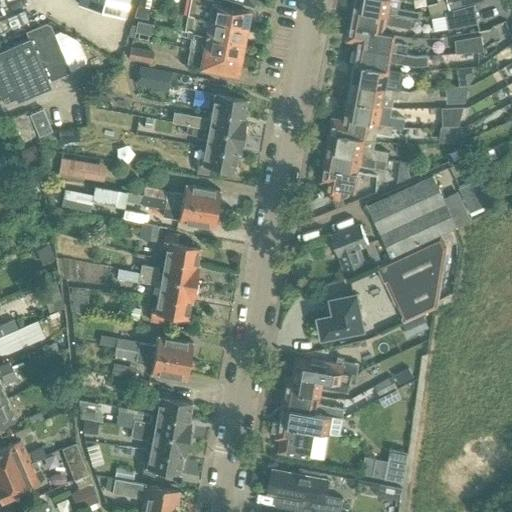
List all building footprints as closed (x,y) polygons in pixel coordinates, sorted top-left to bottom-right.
[(136,8),(148,10),(148,9),(150,0),(138,0),(137,6),(136,8)] [(215,0),(189,0),(186,16),(245,27),(248,12),(230,8),(231,3),(215,0)] [(393,0),(355,0),(354,11),(413,21),(422,19),(423,13),(415,12),(400,9),(402,1),(393,0)] [(447,0),(450,10),(475,4),(485,1),(484,0),(447,0)] [(475,4),(450,10),(445,11),(449,29),(479,23),(475,4)] [(147,19),(148,10),(136,8),(133,16),(147,19)] [(411,30),(413,21),(354,11),(351,28),(385,34),(386,24),(411,30)] [(186,16),(184,31),(192,32),(242,41),(244,28),(245,27),(186,16)] [(134,32),(150,36),(153,25),(137,21),(134,32)] [(26,31),(29,38),(48,82),(70,72),(50,25),(45,23),(26,31)] [(383,42),(385,34),(351,28),(349,38),(351,42),(358,43),(357,47),(407,56),(408,47),(383,42)] [(191,41),(189,48),(204,51),(239,57),(242,41),(192,32),(184,31),(180,30),(179,36),(191,38),(191,41)] [(478,37),(465,39),(466,52),(480,51),(478,37)] [(0,50),(0,94),(2,97),(3,101),(14,96),(16,101),(50,86),(48,82),(29,38),(0,50)] [(129,47),(127,59),(151,63),(153,51),(129,47)] [(388,71),(390,62),(415,66),(428,66),(428,56),(417,58),(407,56),(357,47),(354,65),(388,71)] [(239,57),(204,51),(189,48),(186,63),(236,73),(239,57)] [(387,79),(388,71),(354,65),(351,83),(408,94),(410,93),(412,84),(387,79)] [(171,72),(139,66),(135,85),(167,91),(171,72)] [(472,80),(475,67),(458,68),(460,86),(470,85),(472,80)] [(347,101),(382,107),(382,106),(393,108),(394,99),(408,102),(410,93),(408,94),(351,83),(347,101)] [(211,112),(243,117),(247,100),(223,95),(225,88),(212,85),(210,98),(213,99),(211,110),(211,112)] [(465,102),(470,85),(460,86),(446,87),(447,103),(465,102)] [(102,107),(104,96),(96,95),(94,105),(102,107)] [(390,116),(392,109),(382,107),(347,101),(344,119),(393,127),(393,126),(403,127),(405,118),(390,116)] [(443,126),(458,126),(464,107),(443,108),(443,126)] [(15,127),(22,143),(51,131),(42,109),(29,114),(27,112),(11,119),(15,127)] [(171,123),(187,126),(242,136),(246,118),(243,117),(211,112),(208,125),(204,124),(205,118),(173,112),(171,123)] [(145,118),(144,128),(151,129),(152,119),(145,118)] [(375,142),(377,133),(391,135),(393,127),(344,119),(344,122),(337,120),(333,123),(331,134),(375,142)] [(204,148),(237,154),(239,154),(242,136),(187,126),(185,134),(202,137),(202,134),(207,134),(204,148)] [(440,126),(439,143),(454,143),(458,126),(443,126),(440,126)] [(18,141),(13,129),(6,132),(11,144),(18,141)] [(386,162),(388,153),(374,150),(375,142),(331,134),(327,151),(358,157),(386,162)] [(237,154),(204,148),(202,161),(199,160),(196,174),(209,176),(210,167),(233,171),(236,160),(237,154)] [(385,170),(386,162),(358,157),(327,151),(324,169),(358,175),(360,165),(385,170)] [(60,158),(58,174),(103,181),(105,166),(60,158)] [(476,166),(472,158),(450,167),(453,176),(476,166)] [(400,162),(397,182),(411,177),(407,169),(408,163),(400,162)] [(45,169),(31,175),(39,192),(49,187),(45,169)] [(356,188),(358,175),(324,169),(322,178),(325,183),(328,183),(326,196),(342,199),(348,196),(349,190),(351,191),(356,188)] [(369,206),(392,257),(458,226),(434,176),(369,206)] [(477,181),(459,189),(470,213),(488,204),(477,181)] [(165,200),(216,209),(219,191),(185,185),(183,193),(167,190),(165,199),(165,200)] [(92,195),(64,189),(61,206),(89,212),(92,195)] [(213,227),(216,209),(165,200),(165,199),(126,192),(124,201),(163,209),(162,216),(179,220),(178,221),(213,227)] [(138,238),(155,241),(158,226),(141,223),(138,238)] [(340,254),(345,266),(363,259),(358,248),(365,245),(369,243),(369,242),(362,225),(332,236),(339,255),(340,254)] [(164,259),(197,265),(200,247),(177,243),(178,235),(165,233),(163,246),(167,246),(164,259)] [(447,246),(441,235),(377,265),(396,306),(398,306),(403,317),(402,319),(403,322),(437,307),(447,246)] [(199,265),(197,265),(164,259),(162,273),(157,272),(158,268),(141,265),(140,272),(140,273),(196,284),(199,265)] [(196,284),(140,273),(140,272),(118,269),(116,279),(138,282),(155,285),(156,281),(160,282),(158,296),(190,302),(192,302),(196,284)] [(46,285),(56,311),(63,308),(61,299),(55,282),(46,285)] [(319,318),(323,337),(364,329),(357,294),(332,299),(335,315),(319,318)] [(187,319),(190,302),(158,296),(155,308),(152,307),(149,321),(162,323),(163,315),(187,319)] [(129,319),(137,321),(139,309),(131,308),(129,319)] [(429,328),(423,315),(403,324),(409,337),(429,328)] [(0,336),(17,329),(13,319),(0,325),(0,336)] [(17,329),(0,336),(0,351),(28,339),(22,326),(17,329)] [(189,360),(192,342),(157,336),(155,346),(139,343),(116,338),(115,347),(189,360)] [(186,379),(189,360),(115,347),(113,356),(136,360),(152,362),(150,372),(186,379)] [(297,361),(295,372),(350,384),(350,383),(356,384),(360,365),(344,362),(345,359),(338,358),(337,364),(312,359),(312,360),(301,358),(297,361)] [(0,375),(12,370),(8,361),(0,364),(0,375)] [(113,363),(111,374),(136,379),(138,368),(113,363)] [(12,370),(0,375),(4,386),(16,381),(15,379),(31,372),(27,364),(12,370)] [(409,368),(395,375),(400,384),(414,377),(409,368)] [(348,393),(350,384),(295,372),(294,378),(292,377),(288,380),(286,390),(321,397),(323,388),(348,393)] [(381,398),(397,390),(393,376),(374,385),(381,398)] [(189,420),(192,403),(169,398),(170,390),(157,388),(155,401),(158,402),(157,406),(153,405),(151,413),(189,420)] [(286,390),(283,407),(343,418),(345,409),(320,404),(321,397),(286,390)] [(397,399),(397,390),(381,398),(386,405),(397,399)] [(6,398),(0,400),(0,427),(8,424),(8,423),(15,420),(6,398)] [(101,404),(78,400),(79,418),(102,422),(101,404)] [(283,407),(280,424),(315,430),(315,431),(324,432),(337,434),(337,433),(340,434),(342,427),(343,418),(283,407)] [(41,412),(28,417),(31,425),(44,420),(41,412)] [(187,439),(190,420),(189,420),(151,413),(149,423),(133,420),(132,429),(187,439)] [(82,433),(96,434),(98,422),(84,421),(82,433)] [(315,430),(280,424),(278,434),(281,438),(283,439),(280,451),(293,454),(302,456),(310,457),(313,444),(315,431),(315,430)] [(149,450),(181,456),(184,457),(187,439),(132,429),(130,437),(146,440),(147,436),(152,437),(149,450)] [(26,453),(20,441),(13,444),(13,443),(0,448),(0,474),(29,462),(36,460),(45,456),(41,447),(26,453)] [(75,443),(61,449),(73,480),(88,475),(75,443)] [(147,463),(144,463),(141,476),(153,478),(155,470),(178,473),(181,456),(149,450),(147,463)] [(406,464),(376,458),(372,476),(402,482),(403,481),(406,464)] [(0,500),(32,487),(31,487),(38,484),(43,478),(36,460),(29,462),(0,474),(0,500)] [(134,470),(116,467),(114,476),(133,480),(134,470)] [(273,468),(268,493),(282,495),(280,507),(308,511),(342,511),(345,498),(328,495),(330,478),(273,468)] [(176,511),(177,509),(175,509),(178,490),(114,479),(111,493),(143,498),(140,511),(176,511)] [(90,484),(70,493),(78,511),(98,502),(90,484)] [(49,511),(46,503),(38,507),(38,506),(24,511),(49,511)]
